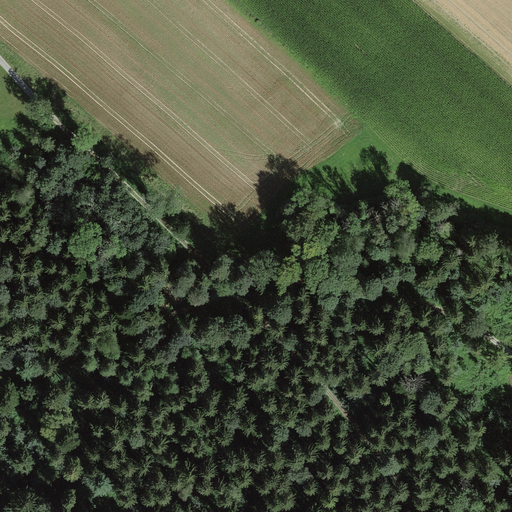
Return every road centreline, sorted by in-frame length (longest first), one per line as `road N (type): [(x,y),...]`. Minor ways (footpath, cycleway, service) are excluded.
road 1 (track): [(0,61),(300,355),(425,511)]
road 2 (track): [(511,356),(447,311),(380,289),(300,278),(230,291)]
road 3 (track): [(0,380),(130,338),(230,291)]
